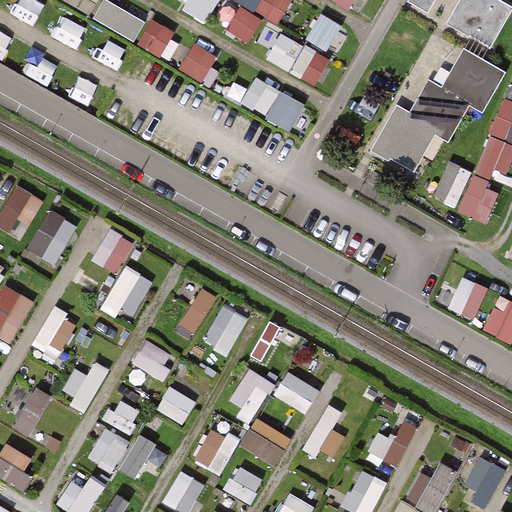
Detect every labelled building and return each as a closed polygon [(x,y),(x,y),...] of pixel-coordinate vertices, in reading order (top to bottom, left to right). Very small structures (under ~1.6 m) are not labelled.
[(39,21),(50,1),(47,0),(23,0),(18,9),(39,21)] [(72,0),(95,11),(100,0),(72,0)] [(122,0),(105,0),(97,16),(139,38),(151,15),(122,0)] [(178,0),(209,20),(221,0),(178,0)] [(245,0),(282,23),(297,0),(245,0)] [(413,0),(433,9),(437,0),(413,0)] [(511,0),(461,0),(451,20),(496,44),(511,13),(511,0)] [(244,3),(229,26),(253,41),(268,17),(244,3)] [(323,11),(312,38),(333,47),(344,19),(323,11)] [(59,32),(73,40),(83,22),(69,15),(59,32)] [(155,15),(141,41),(164,54),(178,27),(155,15)] [(270,56),(320,84),(335,56),(286,29),(270,56)] [(207,80),(222,53),(198,39),(183,66),(207,80)] [(375,155),(415,177),(436,140),(451,148),(471,111),(485,119),(509,76),(465,52),(443,91),(432,85),(413,118),(399,110),(375,155)] [(296,128),(311,100),(260,74),(245,101),(296,128)] [(511,171),(511,169),(511,88),(462,208),(491,220),(504,188),(492,183),(499,166),(511,171)] [(462,202),(477,168),(453,157),(438,192),(462,202)] [(21,214),(34,222),(49,197),(21,181),(0,217),(0,222),(12,230),(21,214)] [(30,245),(58,262),(83,223),(55,206),(30,245)] [(119,273),(139,238),(115,224),(95,259),(119,273)] [(108,300),(135,316),(158,278),(131,261),(108,300)] [(467,272),(453,306),(480,318),(494,284),(467,272)] [(8,281),(0,296),(0,330),(16,339),(38,297),(8,281)] [(203,283),(186,323),(202,330),(220,290),(203,283)] [(511,297),(502,294),(488,328),(511,337),(511,297)] [(225,301),(208,341),(235,352),(252,312),(225,301)] [(60,303),(34,340),(59,357),(85,321),(60,303)] [(258,353),(269,358),(284,322),(272,317),(258,353)] [(152,336),(137,360),(165,377),(179,353),(152,336)] [(68,386),(80,393),(75,402),(89,410),(114,365),(99,357),(92,371),(80,365),(68,386)] [(247,403),(241,415),(256,422),(277,378),(250,366),(236,398),(247,403)] [(290,369),(279,396),(313,410),(324,383),(290,369)] [(17,425),(35,434),(57,393),(40,383),(17,425)] [(174,383),(161,406),(187,421),(201,398),(174,383)] [(118,399),(111,420),(136,429),(144,407),(118,399)] [(340,426),(350,410),(334,400),(308,442),(336,459),(352,434),(340,426)] [(280,464),(297,434),(260,414),(244,444),(280,464)] [(405,416),(400,438),(416,442),(421,420),(405,416)] [(109,424),(92,456),(117,469),(134,437),(109,424)] [(200,462),(230,471),(241,435),(211,426),(200,462)] [(403,464),(413,443),(382,428),(372,449),(403,464)] [(144,430),(124,469),(141,478),(161,440),(144,430)] [(0,470),(23,485),(41,456),(9,437),(0,451),(0,470)] [(443,458),(420,503),(437,511),(438,511),(462,468),(443,458)] [(255,500),(268,475),(242,462),(229,488),(255,500)] [(365,466),(346,504),(362,511),(375,511),(392,479),(365,466)] [(202,511),(209,501),(201,497),(210,481),(184,467),(167,500),(189,511),(202,511)] [(96,472),(89,485),(75,478),(60,504),(75,511),(91,511),(110,479),(96,472)] [(125,511),(135,498),(122,489),(105,511),(125,511)] [(283,511),(314,511),(320,504),(295,490),(282,511),(283,511)] [(0,511),(10,511),(14,507),(0,498),(0,511)]
